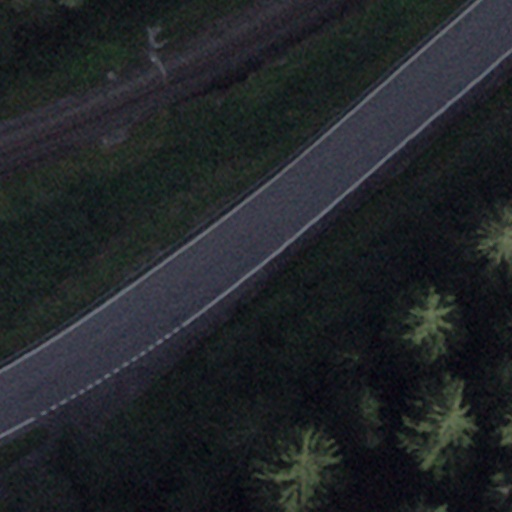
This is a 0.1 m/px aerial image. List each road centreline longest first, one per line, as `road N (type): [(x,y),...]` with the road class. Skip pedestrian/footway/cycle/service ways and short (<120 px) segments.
road 1 (secondary): [(0,403),(217,263),(511,12)]
road 2 (track): [(343,511),(511,319)]
road 3 (track): [(125,329),(44,511)]
